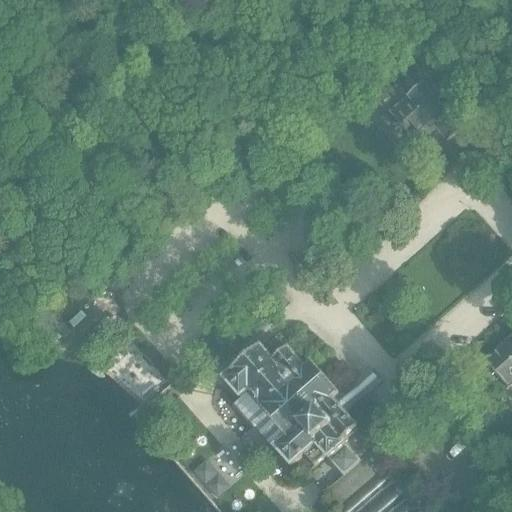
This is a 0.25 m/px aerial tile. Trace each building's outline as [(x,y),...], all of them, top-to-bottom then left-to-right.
[(420,148),(439,132),(449,144),(464,132),(423,85),(390,114),(398,123),(398,128),(400,130),(405,130),(420,148)] [(220,366),(242,346),(226,328),(204,347),(220,366)] [(278,337),(227,382),(242,400),(234,407),(253,429),(269,447),(274,453),(277,450),(293,468),(298,463),(309,475),(327,459),(329,461),(345,478),(326,495),(340,511),(339,511),(430,511),(345,416),(367,396),(382,384),(370,371),(356,383),(341,397),(313,365),(307,370),(278,337)] [(511,339),(485,363),(509,389),(511,386),(511,339)] [(475,422),(464,410),(456,417),(467,430),(475,422)]
